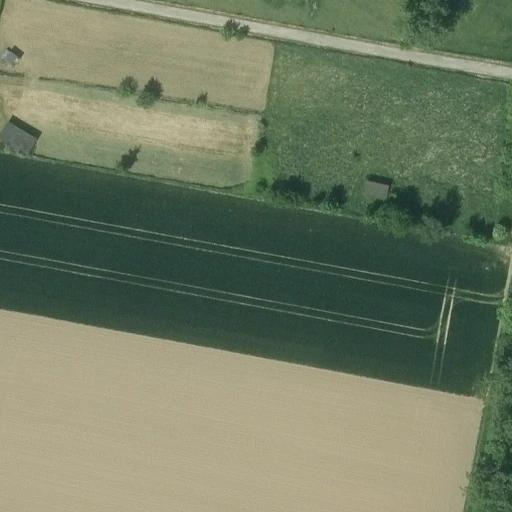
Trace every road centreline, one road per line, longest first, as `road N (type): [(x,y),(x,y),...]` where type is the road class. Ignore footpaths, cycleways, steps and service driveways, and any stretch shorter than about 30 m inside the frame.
road 1 (track): [(511,76),(82,0)]
road 2 (track): [(511,303),(473,511)]
